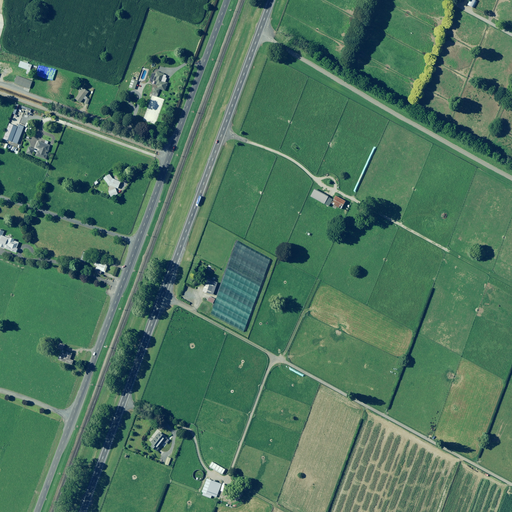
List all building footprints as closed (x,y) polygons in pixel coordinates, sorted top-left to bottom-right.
[(21,61),(19,67),(30,71),(32,65),(28,63),(29,62),(24,60),(23,62),(21,61)] [(158,96),(161,89),(166,90),(168,84),(162,81),(164,74),(157,71),(154,80),(153,84),(156,85),(152,94),(158,96)] [(33,81),(17,76),(15,83),(30,88),(33,81)] [(138,81),(132,79),(130,87),(135,89),(138,81)] [(89,92),(83,88),(81,86),(78,91),(81,92),(76,99),(81,102),(84,99),(86,100),(85,103),(88,105),(91,100),(88,98),(86,96),(89,92)] [(18,127),(10,124),(4,139),(18,144),(25,127),(19,124),(18,127)] [(28,147),(26,153),(33,156),(34,151),(37,152),(36,156),(46,160),(48,154),(47,154),(50,146),(39,141),(36,148),(38,149),(37,151),(35,150),(28,147)] [(113,178),(110,174),(105,178),(109,185),(111,186),(109,191),(111,197),(118,194),(115,187),(118,189),(121,182),(113,178)] [(332,203),(342,209),(344,206),(347,202),(345,200),(336,196),(332,203)] [(19,248),(18,248),(19,242),(14,241),(15,239),(11,238),(10,239),(8,239),(5,249),(14,251),(18,252),(19,248)] [(85,263),(89,254),(84,252),(80,261),(85,263)] [(107,266),(97,262),(95,265),(96,266),(94,272),(104,276),(107,266)] [(204,282),(200,291),(210,297),(208,300),(213,303),(216,299),(212,297),(213,294),(212,293),(217,285),(208,280),(207,284),(204,282)] [(73,354),(67,352),(66,354),(64,353),(63,357),(60,356),(59,360),(70,364),(73,354)] [(168,438),(160,433),(157,437),(156,436),(151,443),(153,444),(151,446),(158,451),(168,438)] [(226,469),(213,462),(210,467),(223,474),(226,469)] [(211,499),(213,496),(217,497),(222,484),(208,479),(203,492),(202,496),(211,499)]
